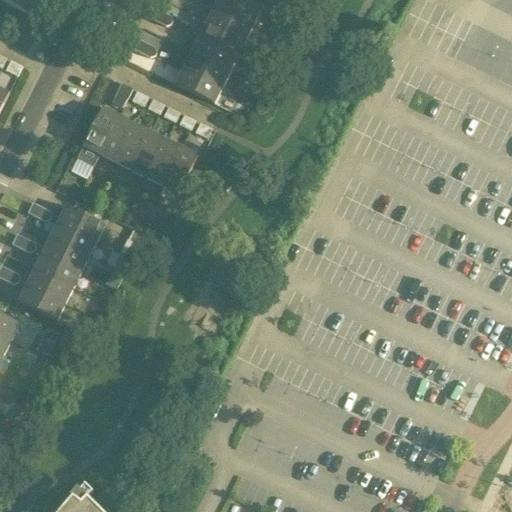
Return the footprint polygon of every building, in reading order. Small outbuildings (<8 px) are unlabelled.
[(34,0),(0,0),(27,14),(34,0)] [(261,10),(240,0),(217,0),(214,7),(253,26),(261,10)] [(273,0),(271,3),(282,8),(285,0),(273,0)] [(206,23),(245,42),(253,26),(214,7),(206,23)] [(158,24),(163,14),(152,9),(147,19),(158,24)] [(163,14),(158,24),(164,28),(169,26),(171,23),(169,17),(163,14)] [(198,39),(237,58),(245,42),(206,23),(198,39)] [(190,54),(229,74),(237,58),(198,39),(190,54)] [(142,56),(147,46),(136,40),(131,50),(142,56)] [(147,46),(142,56),(148,59),(153,57),(155,54),(153,49),(147,46)] [(182,70),(183,70),(221,89),(229,74),(190,54),(182,70)] [(5,72),(17,78),(22,68),(10,62),(5,72)] [(174,86),(213,106),(221,89),(183,70),(182,70),(174,86)] [(122,110),(131,91),(120,85),(110,104),(122,110)] [(0,111),(8,95),(0,90),(0,111)] [(131,103),(143,109),(148,99),(136,93),(131,103)] [(147,111),(158,117),(163,107),(152,102),(147,111)] [(101,109),(82,148),(98,156),(118,118),(118,117),(101,109)] [(163,119),(174,124),(179,115),(168,109),(163,119)] [(118,117),(118,118),(98,156),(114,164),(134,125),(118,117)] [(190,132),(195,123),(183,117),(178,126),(190,132)] [(130,172),(149,133),(134,125),(114,164),(130,172)] [(205,140),(210,130),(199,125),(195,135),(205,140)] [(146,180),(165,141),(149,133),(130,172),(146,180)] [(162,188),(181,149),(165,141),(146,180),(162,188)] [(178,196),(198,157),(181,149),(162,188),(178,196)] [(37,219),(43,209),(32,204),(27,214),(37,219)] [(105,226),(66,207),(57,224),(58,224),(96,243),(105,226)] [(43,209),(37,219),(44,223),(50,221),(51,218),(50,213),(43,209)] [(96,243),(58,224),(57,224),(49,240),(88,259),(96,243)] [(141,237),(133,233),(128,242),(137,247),(141,237)] [(22,251),(27,240),(17,235),(12,246),(22,251)] [(27,240),(22,251),(29,254),(34,252),(36,249),(34,244),(27,240)] [(88,259),(49,240),(42,255),(80,275),(88,259)] [(34,271),(72,291),(80,275),(42,255),(34,271)] [(0,279),(6,282),(11,272),(1,267),(0,268),(0,279)] [(26,287),(65,306),(72,291),(34,271),(26,287)] [(11,272),(6,282),(13,286),(18,284),(20,281),(18,276),(11,272)] [(18,303),(57,322),(65,306),(26,287),(18,303)] [(20,326),(0,315),(0,337),(11,343),(20,326)] [(37,352),(48,356),(58,334),(47,329),(37,352)] [(0,356),(3,359),(11,343),(0,337),(0,356)] [(99,511),(80,492),(72,500),(61,511),(99,511)]
